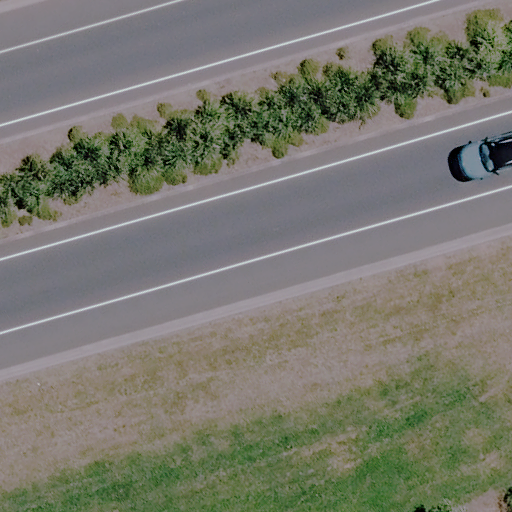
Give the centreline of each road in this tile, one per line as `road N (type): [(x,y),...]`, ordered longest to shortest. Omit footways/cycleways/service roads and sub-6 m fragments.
road 1 (secondary): [(511,149),(0,300)]
road 2 (secondary): [(0,67),(233,0)]
